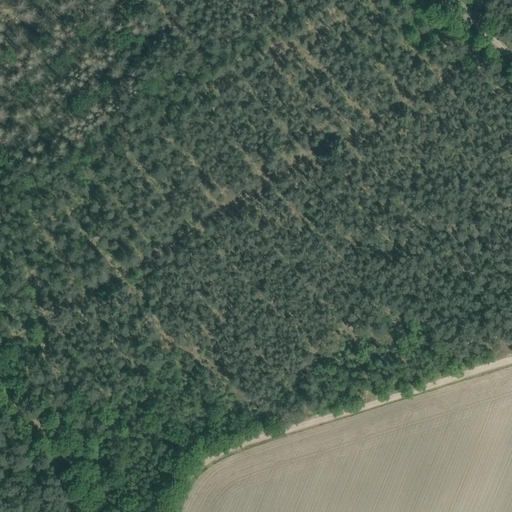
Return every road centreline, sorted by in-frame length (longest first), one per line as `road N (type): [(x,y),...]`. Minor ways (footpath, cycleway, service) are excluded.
road 1 (track): [(173,511),(194,463),(215,450),(511,359)]
road 2 (track): [(122,511),(40,422)]
